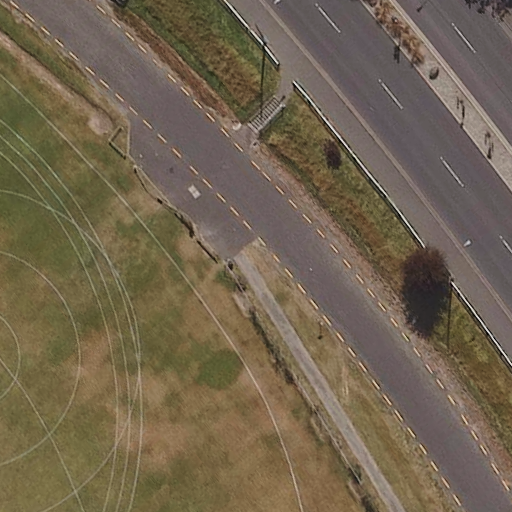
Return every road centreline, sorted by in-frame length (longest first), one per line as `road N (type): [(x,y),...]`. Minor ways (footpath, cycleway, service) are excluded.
road 1 (tertiary): [(500,511),(411,374),(286,218),(149,78),(55,0)]
road 2 (secondary): [(511,217),(342,0)]
road 3 (secondary): [(438,0),(511,96)]
